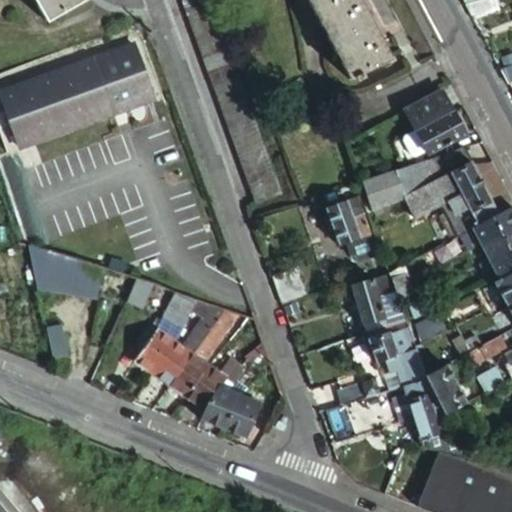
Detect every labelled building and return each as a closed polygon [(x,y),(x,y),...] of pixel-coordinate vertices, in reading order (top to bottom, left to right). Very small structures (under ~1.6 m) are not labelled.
[(32,0),(46,24),(84,1),(83,0),(32,0)] [(181,0),(254,203),(280,194),(210,0),(181,0)] [(306,0),(308,2),(350,81),(354,79),(356,82),(362,79),(360,76),(389,61),(374,33),(377,31),(370,17),(367,18),(356,0),(306,0)] [(462,0),(466,8),(492,0),(462,0)] [(499,12),(494,0),(492,0),(466,8),(473,22),(499,12)] [(154,103),(134,47),(0,95),(20,149),(113,117),(111,112),(127,107),(128,112),(154,103)] [(511,68),(500,72),(508,86),(511,84),(511,68)] [(439,90),(403,110),(414,132),(392,143),(395,149),(399,148),(403,153),(407,151),(419,145),(426,158),(464,137),(439,90)] [(407,151),(412,162),(416,163),(426,158),(419,145),(407,151)] [(471,162),(463,147),(439,156),(448,174),(471,162)] [(499,216),(480,180),(471,162),(448,174),(439,156),(362,184),(372,212),(406,199),(415,221),(440,208),(458,240),(462,237),(472,231),(499,216)] [(480,180),(499,216),(511,209),(511,208),(511,201),(496,171),(480,180)] [(370,236),(356,200),(325,210),(339,247),(370,236)] [(511,229),(511,210),(511,209),(499,216),(472,231),(481,246),(511,229)] [(511,248),(511,229),(481,246),(489,261),(511,248)] [(481,246),(472,231),(462,237),(470,252),(481,246)] [(32,289),(97,295),(98,272),(78,270),(79,252),(35,248),(32,289)] [(511,272),(511,248),(489,261),(493,270),(498,280),(511,272)] [(493,270),(489,261),(488,262),(480,266),(486,275),(493,270)] [(405,268),(388,274),(389,277),(394,290),(411,284),(405,268)] [(271,279),(281,307),(308,298),(297,270),(271,279)] [(511,272),(498,280),(494,283),(505,304),(506,304),(511,300),(511,272)] [(399,303),(394,290),(389,277),(351,288),(349,288),(362,328),(384,320),(378,301),(386,298),(395,326),(406,322),(400,306),(399,303)] [(154,287),(134,280),(125,304),(146,312),(154,287)] [(411,284),(394,290),(399,303),(416,297),(411,284)] [(152,375),(153,374),(175,343),(190,312),(195,301),(174,294),(160,325),(158,328),(156,331),(151,337),(140,353),(134,361),(152,375)] [(430,312),(425,299),(408,305),(414,320),(430,312)] [(212,307),(195,301),(190,312),(202,321),(212,307)] [(300,315),(297,306),(287,310),(290,319),(300,315)] [(175,343),(153,374),(152,375),(169,387),(224,311),(212,307),(202,321),(184,348),(175,343)] [(185,399),(186,398),(209,367),(206,364),(238,316),(224,311),(169,387),(185,399)] [(422,345),(446,334),(437,317),(415,328),(422,345)] [(387,329),(384,320),(362,328),(365,336),(387,329)] [(425,377),(415,349),(407,326),(406,322),(395,326),(387,329),(389,334),(367,342),(375,365),(385,362),(390,379),(400,376),(403,388),(427,380),(425,377)] [(140,353),(151,337),(144,332),(133,348),(140,353)] [(469,351),(465,343),(462,337),(453,342),(460,356),(469,351)] [(475,338),(465,343),(469,351),(479,345),(475,338)] [(479,349),(485,361),(507,350),(501,338),(479,349)] [(257,346),(247,359),(255,365),(260,358),(259,354),(258,349),(257,346)] [(479,349),(470,354),(465,356),(471,368),(485,361),(479,349)] [(209,367),(186,398),(185,399),(205,413),(212,401),(212,400),(214,398),(227,381),(234,385),(241,370),(240,369),(231,362),(222,376),(209,367)] [(509,382),(511,380),(511,363),(506,366),(508,370),(503,373),(509,382)] [(445,367),(425,377),(427,380),(447,417),(466,406),(445,367)] [(486,395),(503,385),(495,370),(490,372),(477,379),(486,395)] [(467,458),(447,417),(427,380),(403,388),(405,394),(413,419),(421,443),(431,439),(436,453),(467,458)] [(202,420),(223,429),(237,396),(230,393),(234,385),(227,381),(214,398),(212,400),(212,401),(205,413),(202,420)] [(261,391),(268,398),(274,405),(283,400),(276,384),(261,391)] [(336,392),(341,408),(368,399),(363,384),(336,392)] [(223,429),(244,438),(251,420),(257,405),(253,403),(256,396),(246,392),(243,398),(237,396),(223,429)] [(398,423),(413,419),(405,394),(390,399),(398,423)] [(511,511),(511,466),(469,459),(468,463),(438,455),(416,509),(423,511),(511,511)]
